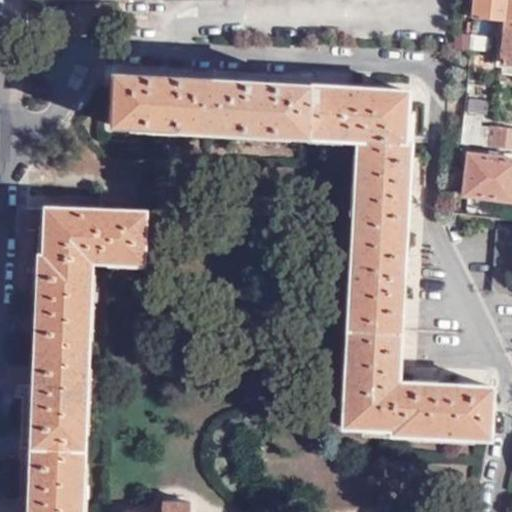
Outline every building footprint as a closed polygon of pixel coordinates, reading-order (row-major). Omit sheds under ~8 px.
[(511,20),(511,0),(471,0),(470,16),(501,19),(511,20)] [(119,4),(26,7),(25,35),(119,31),(119,4)] [(511,20),(501,19),(498,60),(511,61),(511,20)] [(200,80),(117,75),(114,125),(312,136),(315,88),(232,82),(200,80)] [(315,88),(312,136),(358,139),(342,427),(388,429),(388,434),(487,440),(490,387),(424,384),(397,382),(398,356),(404,256),(409,173),(411,139),(404,139),(407,93),(359,90),(315,88)] [(511,128),(458,123),(456,142),(511,147),(511,128)] [(460,193),(511,200),(511,197),(511,159),(465,152),(460,193)] [(143,265),(145,213),(85,211),(45,209),(42,256),(40,257),(39,280),(33,416),(30,490),(28,511),(78,511),(89,262),(143,265)] [(491,294),(511,295),(511,224),(497,224),(491,294)] [(187,511),(187,503),(159,503),(158,511),(187,511)]
